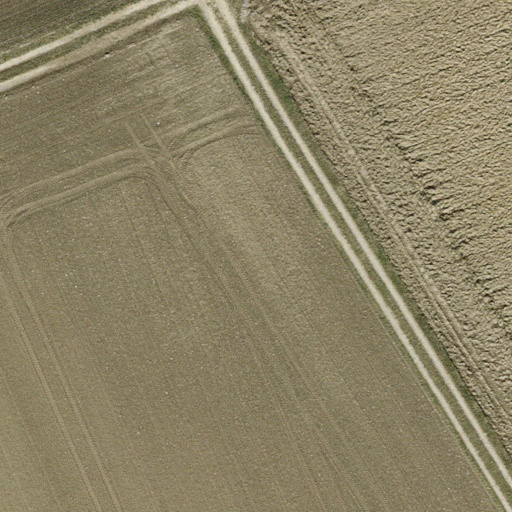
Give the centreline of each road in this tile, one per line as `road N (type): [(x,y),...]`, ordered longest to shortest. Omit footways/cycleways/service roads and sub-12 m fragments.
road 1 (track): [(210,0),(511,493)]
road 2 (track): [(179,0),(0,79)]
